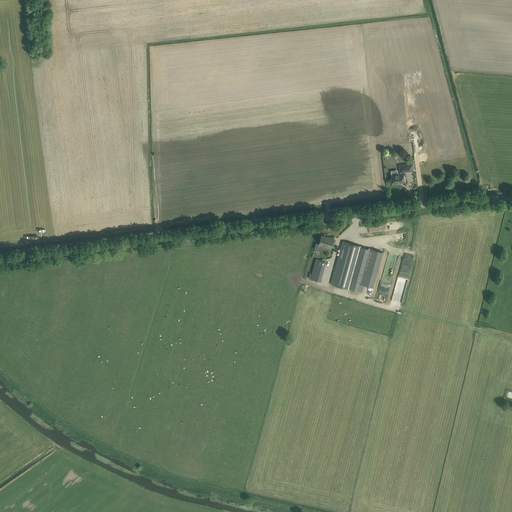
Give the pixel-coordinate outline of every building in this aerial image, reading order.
[(401,74),(382,76),(390,146),(410,144),(405,91),(393,92),(392,87),(402,85),(401,74)] [(410,85),(418,162),(457,158),(457,153),(458,153),(453,103),(428,105),(431,125),(427,125),(422,84),(410,85)] [(413,170),(413,167),(415,167),(414,162),(411,162),(411,164),(399,165),(400,173),(400,172),(401,174),(391,175),(392,184),(398,184),(398,183),(405,182),(403,171),(405,170),(405,171),(413,170)] [(329,238),(321,236),(319,244),(331,247),(334,239),(329,237),(329,238)] [(358,291),(360,284),(369,249),(363,247),(343,241),(331,284),(351,289),(352,289),(358,291)] [(369,248),(369,249),(360,284),(373,287),(382,252),(369,248)] [(311,279),(320,281),(325,262),(316,259),(311,279)] [(391,301),(401,304),(403,296),(393,293),(391,301)]
